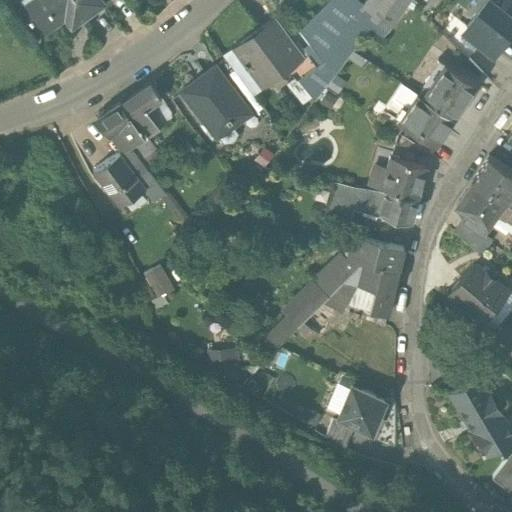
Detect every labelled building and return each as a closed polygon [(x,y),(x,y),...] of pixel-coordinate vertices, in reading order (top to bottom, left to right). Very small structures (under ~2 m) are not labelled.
[(39,41),(63,23),(70,32),(102,8),(96,0),(44,0),(22,18),(39,41)] [(369,30),(376,22),(365,13),(346,0),(332,0),(328,4),(299,32),(323,65),(333,78),(369,30)] [(383,40),(410,0),(375,0),(365,13),(376,22),(369,30),(383,40)] [(483,43),(478,49),(492,60),(511,35),(511,23),(488,4),(467,30),(483,43)] [(231,50),(261,90),(303,59),(273,19),(231,50)] [(442,36),(467,62),(478,49),(483,43),(467,30),(455,20),(442,36)] [(284,88),(305,116),(333,78),(323,65),(293,87),(291,84),(284,88)] [(422,99),(454,120),(476,86),(444,66),(422,99)] [(182,97),(215,143),(232,130),(227,123),(245,110),(214,67),(202,76),(205,80),(182,97)] [(138,133),(145,143),(153,137),(146,127),(152,123),(145,113),(161,101),(151,87),(121,109),(138,133)] [(399,125),(435,149),(454,120),(422,99),(418,96),(399,125)] [(119,159),(120,160),(128,171),(139,164),(146,158),(138,147),(145,143),(138,133),(121,109),(100,124),(122,157),(119,159)] [(386,195),(418,203),(427,169),(388,158),(380,194),(386,195)] [(120,160),(94,179),(120,215),(146,196),(128,171),(120,160)] [(474,181),(511,207),(511,195),(511,193),(511,175),(489,160),(474,181)] [(463,224),(484,236),(495,219),(501,218),(506,221),(511,212),(511,207),(474,181),(456,209),(468,216),(463,224)] [(345,223),(349,209),(354,190),(336,186),(328,218),(345,223)] [(349,209),(372,215),(380,217),(379,219),(392,223),(411,228),(418,203),(386,195),(380,194),(354,190),(349,209)] [(380,217),(372,215),(369,229),(389,234),(392,223),(379,219),(380,217)] [(463,224),(455,236),(483,259),(494,242),(484,236),(463,224)] [(354,240),(390,248),(393,238),(349,226),(346,238),(354,240)] [(362,267),(400,276),(405,252),(390,248),(354,240),(348,264),(362,267)] [(400,276),(362,267),(344,287),(377,295),(375,301),(373,301),(369,316),(389,321),(400,276)] [(475,270),(451,299),(484,325),(507,296),(475,270)] [(143,282),(157,308),(176,297),(163,272),(143,282)] [(240,358),(209,360),(211,392),(242,391),(240,358)] [(504,453),(511,448),(511,433),(481,381),(454,397),(473,431),(469,433),(484,459),(500,450),(502,454),(504,452),(504,453)] [(352,393),(339,426),(372,439),(385,406),(352,393)] [(511,453),(492,480),(511,494),(511,453)]
